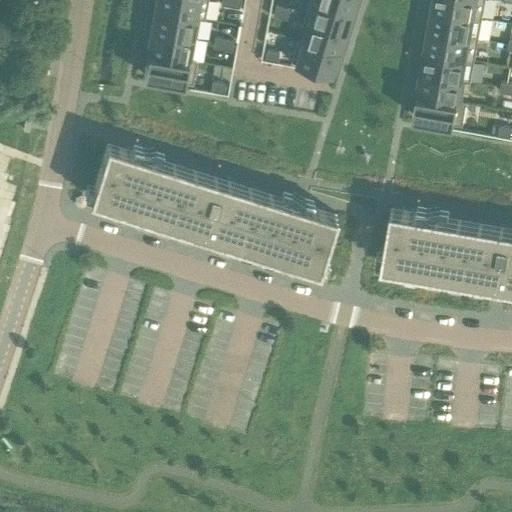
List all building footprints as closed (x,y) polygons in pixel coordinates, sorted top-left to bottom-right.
[(0,0),(0,63),(12,66),(25,0),(0,0)] [(155,0),(154,8),(199,16),(199,17),(204,18),(207,0),(155,0)] [(349,9),(319,0),(308,0),(303,19),(308,20),(308,19),(342,30),(349,9)] [(351,0),(319,0),(349,9),(351,0)] [(431,0),(431,7),(482,16),(485,0),(431,0)] [(285,6),(276,3),(273,13),(282,16),(285,6)] [(294,9),(285,6),(282,16),(291,19),(294,9)] [(482,16),(431,7),(427,28),(478,37),(482,16)] [(199,16),(154,8),(150,29),(195,37),(199,17),(199,16)] [(342,30),(308,19),(308,20),(302,39),(302,40),(336,50),(342,30)] [(478,37),(427,28),(423,49),(475,58),(478,37)] [(195,37),(150,29),(147,50),(192,59),(192,57),(195,37)] [(224,37),(215,35),(213,46),(222,48),(224,37)] [(233,39),(224,37),(222,48),(231,49),(233,39)] [(302,39),(297,37),(290,60),(329,72),(336,50),(302,40),(302,39)] [(279,51),(266,49),(264,58),(277,60),(279,51)] [(475,58),(423,49),(419,70),(466,79),(466,80),(471,81),(475,58)] [(192,59),(147,50),(143,73),(165,77),(165,80),(178,82),(179,79),(192,82),(196,58),(192,57),(192,59)] [(466,79),(419,70),(415,92),(462,100),(462,99),(466,80),(466,79)] [(511,81),(501,79),(500,90),(509,92),(511,81)] [(225,82),(212,80),(210,89),(223,92),(225,82)] [(462,100),(415,92),(411,114),(463,123),(467,100),(462,99),(462,100)] [(25,116),(23,127),(28,129),(31,117),(25,116)] [(511,128),(511,126),(499,124),(498,134),(511,136),(511,128)] [(107,140),(90,194),(318,266),(335,211),(269,191),(268,197),(172,167),(174,161),(107,140)] [(392,205),(383,261),(511,283),(511,231),(460,223),(461,217),(392,205)] [(233,426),(248,430),(257,392),(242,388),(233,426)]
